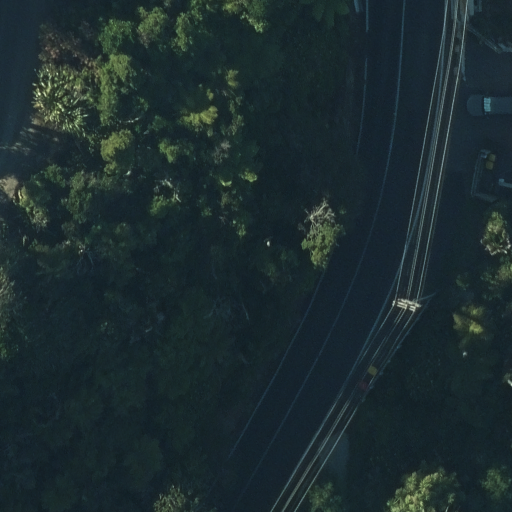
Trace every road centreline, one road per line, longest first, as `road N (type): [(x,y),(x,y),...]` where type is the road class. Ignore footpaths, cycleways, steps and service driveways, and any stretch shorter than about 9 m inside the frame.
road 1 (secondary): [(406,0),(391,183),(286,488),(270,511)]
road 2 (residential): [(0,158),(31,0)]
